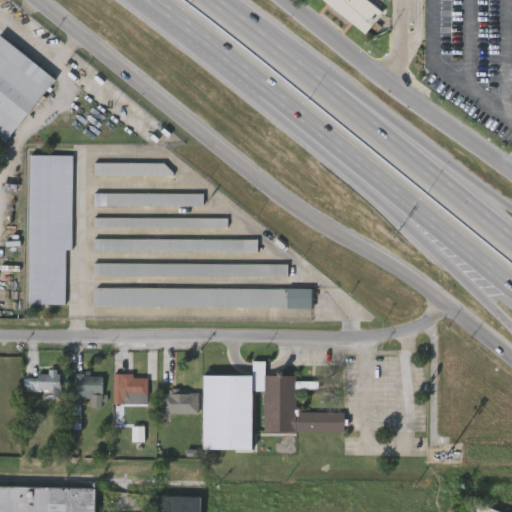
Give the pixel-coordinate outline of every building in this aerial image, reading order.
[(364,0),(381,13),(374,22),(380,27),(376,32),(369,27),(364,34),(352,25),(349,28),(325,9),(328,6),(320,0),(364,0)] [(24,114),(0,142),(0,39),(50,80),(24,114)] [(131,175),(96,175),(96,162),(175,163),(175,175),(131,175)] [(66,168),(24,167),(22,316),(59,317),(59,261),(66,261),(66,168)] [(88,174),(88,187),(167,188),(167,176),(88,174)] [(92,205),(92,193),(201,193),(201,206),(92,205)] [(88,218),(197,219),(197,206),(88,205),(88,218)] [(92,227),(92,217),(226,218),(226,228),(92,227)] [(221,240),(221,230),(88,229),(88,239),(221,240)] [(91,252),(91,239),(256,239),(255,252),(91,252)] [(87,263),(251,264),(251,252),(88,251),(87,263)] [(92,276),(92,263),(286,264),(286,277),(92,276)] [(281,277),(88,275),(87,287),(281,289),(281,277)] [(91,307),(91,287),(311,289),(311,308),(91,307)] [(279,320),(279,301),(87,299),(87,318),(279,320)] [(281,320),(306,320),(305,300),(280,301),(281,320)] [(265,363),(265,374),(273,374),(274,369),(279,369),(279,375),(295,375),(295,380),(317,380),(317,388),(295,388),(295,411),(343,412),(343,432),(262,431),(263,391),(251,391),(251,450),(200,448),(201,374),(251,375),(251,360),(265,361),(265,363)] [(54,369),(54,374),(59,374),(59,396),(49,396),(50,389),(36,389),(36,384),(31,384),(31,391),(24,391),(24,377),(36,377),(36,373),(46,373),(46,369),(54,369)] [(84,373),(84,375),(100,375),(100,394),(106,394),(106,402),(101,402),(100,407),(89,406),(89,398),(80,398),(79,430),(65,430),(66,374),(84,373)] [(132,374),(132,377),(147,377),(146,404),(112,403),(112,374),(132,374)] [(177,374),(177,378),(193,378),(192,402),(168,401),(168,390),(163,389),(163,377),(168,377),(168,374),(177,374)] [(21,390),(21,402),(47,403),(47,414),(55,414),(56,385),(32,384),(32,390),(21,390)] [(142,390),(127,390),(127,386),(108,385),(107,416),(141,417),(142,390)] [(192,426),(192,405),(178,405),(178,402),(160,401),(159,425),(192,426)] [(138,438),(126,438),(126,454),(138,453),(138,438)] [(0,511),(0,486),(92,489),(91,511),(0,511)] [(154,511),(155,496),(200,496),(199,511),(154,511)]
